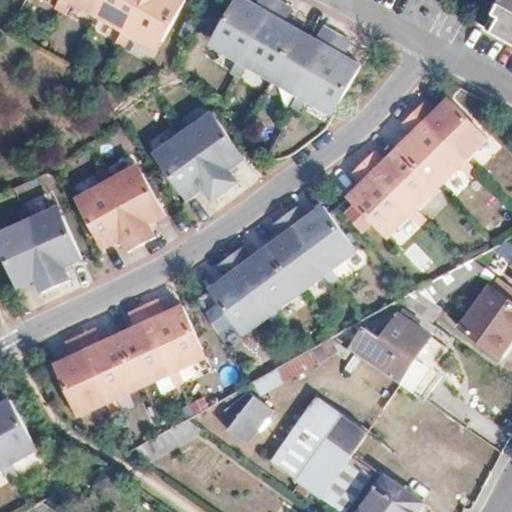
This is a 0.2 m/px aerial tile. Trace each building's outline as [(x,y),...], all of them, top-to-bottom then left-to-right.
[(62,0),(63,0),(80,10),(84,2),(98,10),(103,0),(62,0)] [(124,34),(142,0),(103,0),(98,10),(110,17),(106,25),(120,33),(124,34)] [(142,0),(124,34),(141,44),(145,36),(158,43),(181,1),(178,0),(142,0)] [(239,64),(272,0),(271,0),(254,0),(250,10),(246,7),(247,4),(237,0),(234,0),(214,41),(226,47),(222,55),(239,64)] [(286,8),(272,0),(239,64),(254,73),(259,65),(272,72),(295,30),(283,24),(281,26),(277,24),(286,8)] [(511,0),(505,0),(498,16),(504,19),(497,34),(511,42),(511,0)] [(504,19),(498,16),(490,30),(497,34),(504,19)] [(298,96),(333,34),(319,27),(310,42),(306,40),(308,37),(295,30),(272,72),(285,79),(280,87),(295,95),(298,96)] [(346,42),(333,34),(298,96),(315,106),(320,99),(333,106),(356,64),(343,57),(342,60),(337,58),(346,42)] [(411,114),(462,164),(476,150),(470,144),(480,133),(447,99),(437,110),(439,112),(435,115),(422,103),(411,114)] [(462,164),(411,114),(400,125),(413,137),(410,141),(407,139),(397,149),(430,182),(442,172),(448,178),(460,167),(462,164)] [(179,133),(221,190),(234,181),(223,167),(227,164),(229,166),(239,158),(211,120),(200,128),(195,121),(182,131),(179,133)] [(209,200),(221,190),(179,133),(163,145),(168,152),(156,161),(184,199),(196,191),(194,188),(198,185),(209,200)] [(361,163),(412,213),(426,199),(420,193),(430,182),(397,149),(387,159),(389,161),(385,165),(373,152),(361,163)] [(412,213),(361,163),(351,174),(363,187),(360,190),(358,188),(348,197),(382,231),(392,221),(398,228),(412,213)] [(105,182),(140,244),(153,237),(144,221),(149,218),(150,221),(162,215),(138,173),(126,180),(122,172),(108,180),(105,182)] [(126,252),(140,244),(105,182),(87,192),(91,200),(79,207),(102,249),(114,241),(113,239),(117,236),(126,252)] [(306,218),(295,204),(282,213),(325,270),(341,258),(336,251),(348,242),(319,204),(308,213),(310,215),(306,218)] [(277,240),(275,237),(263,246),(292,284),(304,275),(309,283),(325,270),(282,213),(270,222),(281,237),(277,240)] [(25,222),(55,287),(69,281),(61,264),(66,262),(67,265),(79,259),(59,216),(47,222),(43,214),(25,222)] [(40,293),(55,287),(25,222),(7,230),(10,238),(0,243),(0,251),(17,288),(30,282),(28,279),(33,277),(40,293)] [(497,249),(495,250),(511,261),(510,264),(511,265),(511,246),(506,242),(497,249)] [(239,245),(226,255),(269,312),(285,300),(280,293),(292,284),(263,246),(252,255),(254,257),(250,260),(239,245)] [(269,312),(226,255),(214,264),(225,279),(221,282),(219,279),(209,287),(237,325),(248,317),(253,324),(269,312)] [(402,300),(433,321),(442,308),(435,303),(484,267),(475,261),(402,300)] [(511,301),(492,288),(464,330),(503,356),(511,342),(511,301)] [(142,306),(173,371),(191,362),(187,354),(200,348),(180,305),(167,311),(169,314),(164,316),(156,299),(142,306)] [(173,371),(142,306),(128,312),(136,329),(131,331),(130,328),(118,334),(138,377),(151,371),(154,379),(173,371)] [(364,330),(352,350),(402,384),(432,338),(399,316),(381,342),(364,330)] [(93,329),(79,335),(109,400),(128,392),(124,383),(138,377),(118,334),(104,340),(106,343),(101,345),(93,329)] [(109,400),(79,335),(65,342),(73,358),(68,361),(67,358),(55,363),(75,406),(88,400),(91,409),(109,400)] [(277,369),(293,380),(349,348),(334,338),(277,369)] [(433,381),(422,397),(446,413),(448,415),(459,399),(433,381)] [(224,439),(241,453),(275,410),(253,392),(247,400),(252,404),(224,439)] [(0,452),(7,465),(24,455),(20,447),(32,440),(9,398),(0,403),(0,452)] [(370,432),(319,398),(274,463),(343,511),(348,511),(376,472),(354,457),(370,432)] [(159,435),(138,448),(147,465),(205,432),(188,420),(159,435)] [(389,477),(363,511),(419,511),(421,510),(405,497),(409,491),(389,477)]
